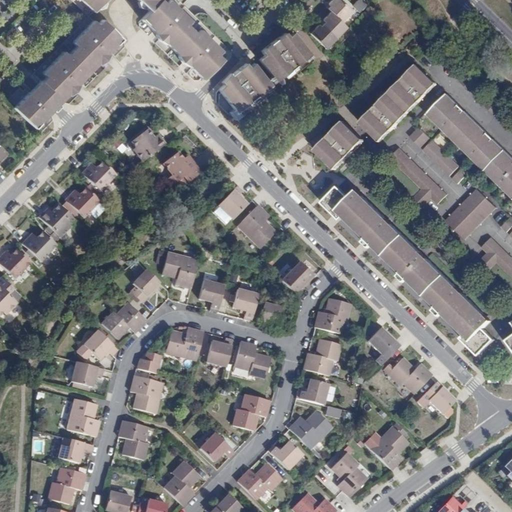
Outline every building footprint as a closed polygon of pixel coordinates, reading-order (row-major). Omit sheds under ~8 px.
[(81,0),(94,11),(105,0),(81,0)] [(138,0),(139,1),(147,8),(150,11),(142,19),(148,25),(153,30),(157,33),(158,35),(159,34),(164,38),(167,35),(170,38),(166,42),(167,43),(172,49),(179,55),(180,56),(181,55),(185,60),(189,56),(192,60),(188,64),(189,65),(202,77),(204,79),(231,52),(195,17),(188,9),(183,5),(187,0),(138,0)] [(330,6),(328,9),(331,12),(342,22),(353,11),(341,0),(332,0),(328,4),(330,6)] [(147,8),(139,1),(137,3),(140,8),(145,10),(147,8)] [(336,38),(347,27),(342,22),(331,12),(323,20),(325,22),(323,25),(336,38)] [(106,55),(108,54),(110,52),(122,39),(102,20),(97,25),(94,22),(73,42),(77,46),(67,55),(64,52),(42,73),(46,77),(41,82),(61,101),(68,95),(68,94),(67,93),(72,88),(69,85),(72,82),(76,86),(77,85),(80,82),(92,70),(98,64),(99,63),(97,62),(102,57),(99,54),(102,51),(106,55)] [(310,33),(326,49),(336,38),(323,25),(321,27),(319,25),(310,33)] [(165,44),(167,43),(166,42),(170,38),(167,35),(164,38),(159,34),(158,35),(157,33),(155,35),(157,37),(159,41),(165,44)] [(295,67),(304,59),(310,55),(302,45),(293,33),(288,37),(291,41),(286,44),(280,37),(261,52),(264,56),(259,61),(272,77),(276,82),(283,76),(295,67)] [(291,41),(288,37),(285,33),(280,37),(286,44),(291,41)] [(109,55),(108,54),(106,55),(102,51),(99,54),(102,57),(97,62),(99,63),(98,64),(99,65),(105,61),(109,55)] [(188,67),(189,65),(188,64),(192,60),(189,56),(185,60),(181,55),(180,56),(179,55),(178,57),(182,63),(186,66),(188,67)] [(219,91),(234,109),(236,113),(240,110),(244,107),(256,97),(265,90),(271,85),(267,81),(254,64),(249,68),(251,72),(247,75),(242,68),(232,75),(223,85),(219,91)] [(221,83),(223,85),(232,75),(242,68),(247,75),(251,72),(249,68),(246,64),(231,74),(230,73),(221,83)] [(437,84),(417,65),(406,77),(409,79),(403,85),(400,82),(378,105),(380,108),(375,114),(372,111),(361,123),(380,142),(437,84)] [(298,69),(295,67),(283,76),(286,79),(298,69)] [(481,82),(470,72),(460,82),(471,92),(481,82)] [(271,85),(276,82),(272,77),(267,81),(271,85)] [(409,79),(406,77),(400,82),(403,85),(409,79)] [(68,94),(68,95),(75,92),(79,86),(77,85),(76,86),(72,82),(69,85),(72,88),(67,93),(68,94)] [(14,108),(35,128),(50,113),(30,92),(14,108)] [(447,94),(428,115),(511,196),(511,157),(493,139),(490,142),(485,137),(488,135),(464,111),(461,114),(456,109),(459,106),(447,94)] [(494,95),(484,105),(495,115),(505,105),(494,95)] [(256,97),(244,107),(246,109),(258,100),(256,97)] [(378,105),(372,111),(375,114),(380,108),(378,105)] [(461,108),(459,106),(456,109),(461,114),(464,111),(461,108)] [(234,109),(230,113),(235,120),(243,114),(240,110),(236,113),(234,109)] [(328,140),(316,151),(336,170),(337,169),(363,142),(365,141),(345,122),(334,134),(336,137),(331,142),(328,140)] [(153,139),(156,136),(149,128),(147,130),(152,136),(151,137),(153,139)] [(430,139),(419,128),(410,137),(421,148),(430,139)] [(142,163),(166,144),(158,135),(156,136),(153,139),(151,137),(152,136),(147,130),(131,143),(135,148),(132,150),(142,163)] [(334,134),(328,140),(331,142),(336,137),(334,134)] [(433,142),(424,151),(450,176),(459,167),(433,142)] [(401,148),(390,159),(423,190),(432,199),(438,205),(448,194),(401,148)] [(188,183),(201,173),(191,159),(186,163),(184,159),(178,152),(163,165),(172,177),(177,182),(183,177),(188,183)] [(116,176),(102,163),(96,169),(93,172),(88,167),(81,174),(87,180),(92,184),(90,186),(88,188),(96,196),(116,176)] [(462,169),(453,179),(458,184),(467,174),(462,169)] [(240,195),(243,192),(238,187),(218,207),(219,208),(231,219),(232,221),(248,206),(242,200),(239,197),(240,195)] [(323,203),(333,213),(335,215),(338,211),(344,217),(367,239),(369,237),(375,243),(373,245),(402,273),(404,271),(410,277),(408,279),(437,307),(439,305),(445,311),(443,314),(465,336),(470,341),(467,344),(468,345),(479,356),(495,340),(484,329),(491,321),(357,190),(349,198),(338,187),(323,203)] [(86,190),(85,189),(79,195),(77,198),(72,194),(65,201),(66,202),(62,206),(70,213),(71,213),(74,209),(78,214),(83,219),(89,213),(98,203),(99,203),(86,190)] [(477,189),(446,221),(465,240),(496,208),(477,189)] [(432,199),(423,190),(413,200),(422,210),(432,199)] [(105,210),(98,203),(89,213),(95,219),(105,210)] [(53,211),(59,206),(57,204),(49,212),(52,214),(54,212),(53,211)] [(68,225),(73,220),(61,208),(59,206),(53,211),(54,212),(52,214),(49,212),(47,210),(39,218),(48,228),(54,233),(51,236),(50,237),(56,242),(59,238),(60,239),(71,228),(68,225)] [(263,223),(269,217),(257,206),(242,222),(247,227),(242,231),(259,248),(275,233),(268,225),(266,226),(263,223)] [(231,219),(219,208),(214,213),(225,225),(231,219)] [(338,211),(335,215),(341,221),(344,217),(338,211)] [(511,228),(511,218),(502,227),(508,233),(511,228)] [(242,222),(237,226),(242,231),(247,227),(242,222)] [(41,262),(57,247),(43,233),(42,233),(36,239),(33,242),(29,237),(22,244),(29,251),(35,257),(41,262)] [(369,237),(367,239),(363,242),(370,249),(373,245),(375,243),(369,237)] [(511,277),(511,257),(492,237),(482,248),(485,251),(475,262),(484,271),(495,260),(511,277)] [(14,280),(31,264),(23,256),(17,250),(10,256),(7,259),(3,255),(0,258),(0,265),(4,270),(14,280)] [(33,259),(35,257),(29,251),(27,253),(33,259)] [(175,285),(190,289),(196,267),(190,266),(192,259),(167,253),(162,276),(173,279),(173,277),(177,278),(175,285)] [(294,268),(281,282),(293,294),(301,286),(312,275),(302,265),(296,271),(294,268)] [(156,286),(159,283),(146,270),(132,284),(135,286),(130,292),(140,302),(156,286)] [(404,283),(408,279),(410,277),(404,271),(402,273),(398,277),(404,283)] [(314,277),(312,275),(301,286),(303,288),(311,280),(314,277)] [(14,290),(1,278),(0,279),(0,316),(4,312),(6,315),(17,304),(9,295),(14,290)] [(212,303),(210,312),(217,313),(224,286),(204,281),(200,300),(212,303)] [(158,288),(156,286),(140,302),(142,304),(158,288)] [(247,311),(244,320),(251,322),(258,295),(239,290),(237,296),(232,294),(230,302),(235,303),(234,307),(247,311)] [(323,314),(318,312),(316,321),(314,328),(337,334),(339,328),(345,329),(351,305),(329,299),(327,309),(328,310),(327,315),(323,314)] [(129,328),(134,333),(146,321),(128,304),(117,314),(114,311),(102,324),(118,339),(129,328)] [(260,321),(271,324),(285,328),(288,314),(283,312),(284,308),(265,304),(260,321)] [(440,317),(443,314),(445,311),(439,305),(437,307),(433,311),(440,317)] [(399,347),(385,333),(379,328),(366,342),(380,355),(374,361),(380,366),(388,358),(399,347)] [(191,353),(197,355),(203,333),(194,331),(188,329),(185,337),(181,336),(182,333),(171,331),(165,354),(190,360),(191,353)] [(109,353),(112,356),(118,351),(112,345),(105,338),(98,331),(76,353),(85,361),(92,354),(99,361),(104,355),(107,352),(109,353)] [(392,337),(386,332),(385,333),(399,347),(400,346),(392,337)] [(105,338),(112,345),(115,342),(107,335),(105,338)] [(462,339),(467,344),(470,341),(465,336),(462,339)] [(207,362),(226,367),(232,340),(226,339),(225,342),(224,345),(218,344),(212,342),(211,344),(209,351),(207,351),(205,358),(207,359),(207,362)] [(316,355),(308,353),(307,356),(303,370),(328,377),(333,360),(337,361),(341,345),(320,339),(316,355)] [(255,354),(257,347),(241,343),(234,366),(251,371),(249,375),(265,380),(271,358),(255,354)] [(139,362),(137,371),(152,375),(156,360),(159,360),(160,357),(146,354),(144,362),(139,362)] [(432,376),(419,364),(414,370),(402,358),(392,369),(387,365),(382,370),(399,386),(402,383),(414,395),(432,376)] [(101,378),(104,370),(76,363),(71,383),(73,384),(72,387),(82,390),(83,386),(91,388),(92,389),(94,382),(95,377),(98,377),(101,378)] [(147,380),(134,377),(132,386),(130,393),(138,395),(137,399),(135,399),(133,409),(155,415),(161,390),(154,389),(155,383),(154,382),(155,379),(148,377),(147,380)] [(304,393),(298,391),(296,399),(323,406),(328,384),(324,383),(325,380),(315,377),(314,381),(310,380),(308,388),(307,393),(304,393)] [(446,393),(447,392),(443,387),(436,381),(435,383),(446,393)] [(454,402),(446,393),(435,383),(425,393),(416,402),(422,408),(429,402),(442,414),(454,402)] [(270,402),(245,395),(241,410),(237,409),(233,425),(254,431),(258,415),(266,417),(270,402)] [(79,408),(73,406),(67,430),(95,437),(97,429),(99,422),(91,420),(92,416),(93,417),(96,406),(81,401),(79,408)] [(341,411),(328,407),(325,416),(339,419),(341,411)] [(300,418),(294,424),(288,430),(305,446),(310,440),(315,445),(332,427),(316,412),(309,420),(310,420),(306,424),(300,418)] [(122,421),(118,437),(127,439),(122,456),(143,461),(147,445),(143,444),(147,428),(122,421)] [(381,450),(375,455),(391,471),(403,458),(397,453),(401,449),(402,450),(409,443),(404,438),(400,434),(404,430),(396,423),(376,445),(381,450)] [(229,458),(235,453),(215,434),(200,449),(214,463),(224,453),(229,458)] [(93,446),(63,438),(57,458),(77,464),(79,456),(81,451),(83,452),(91,454),(93,446)] [(310,450),(315,445),(310,440),(305,446),(310,450)] [(281,449),(275,443),(267,451),(288,472),(304,456),(290,442),(281,449)] [(376,445),(370,450),(375,455),(381,450),(376,445)] [(339,456),(341,458),(347,453),(345,450),(339,456)] [(337,486),(339,488),(349,498),(368,479),(356,467),(359,464),(347,453),(341,458),(331,468),(340,476),(337,479),(340,483),(337,486)] [(505,476),(511,483),(511,481),(511,457),(503,467),(508,473),(505,476)] [(164,489),(182,507),(193,495),(188,490),(200,477),(184,462),(172,475),(175,477),(164,489)] [(249,470),(237,482),(256,501),(268,489),(270,492),(282,479),(267,464),(255,476),(249,470)] [(73,490),(81,492),(85,475),(61,468),(56,485),(53,483),(48,499),(70,505),(73,490)] [(301,499),(307,493),(305,491),(299,498),(301,499)] [(126,511),(130,498),(109,492),(104,510),(109,511),(126,511)] [(334,511),(336,511),(326,502),(324,500),(319,504),(307,493),(301,499),(292,509),(295,511),(334,511)] [(228,495),(225,498),(211,511),(236,511),(241,508),(228,495)] [(211,511),(225,498),(223,497),(219,501),(207,511),(211,511)] [(451,497),(436,511),(459,511),(463,509),(467,505),(463,502),(460,506),(451,497)] [(137,511),(164,511),(166,506),(148,501),(147,504),(140,502),(137,511)]
